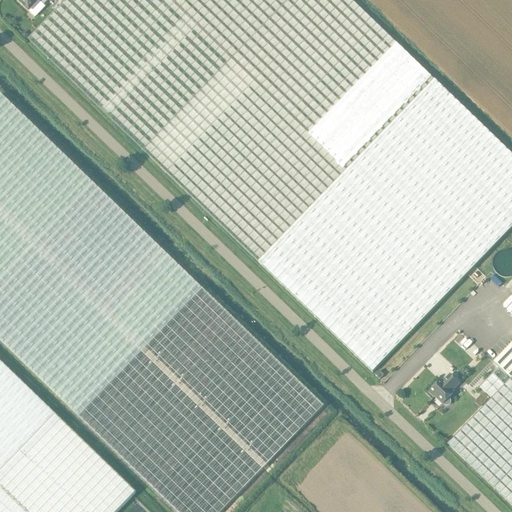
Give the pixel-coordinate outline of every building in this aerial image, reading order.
[(44,5),(48,0),(19,0),(18,2),(29,12),(30,10),(32,11),(34,9),(35,7),(35,5),(39,1),(44,5)] [(511,228),(511,156),(434,81),(350,0),(64,0),(65,1),(28,40),(258,262),(372,373),(511,228)] [(221,511),(323,407),(0,95),(0,342),(175,511),(221,511)] [(491,399),(447,444),(511,506),(511,343),(493,363),(498,368),(479,388),(491,399)] [(0,511),(117,511),(135,494),(0,363),(0,511)] [(379,380),(383,375),(379,371),(375,375),(379,380)] [(451,392),(459,384),(450,375),(442,383),(440,381),(429,392),(442,405),(443,404),(444,405),(446,406),(448,405),(449,404),(450,402),(449,400),(448,399),(453,394),(451,392)]
